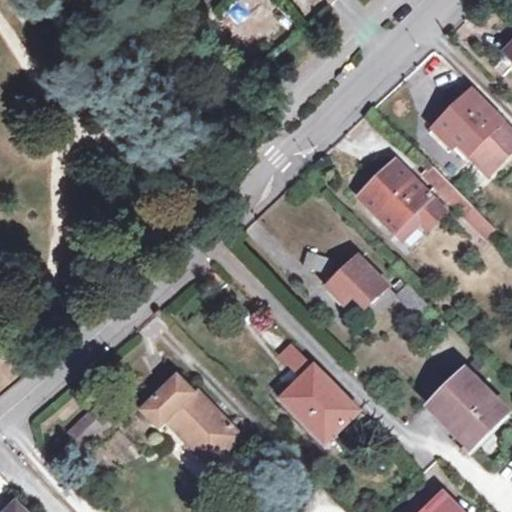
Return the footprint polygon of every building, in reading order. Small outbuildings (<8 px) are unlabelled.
[(511,131),(474,92),(458,109),(451,115),(446,110),(435,121),(440,126),(435,131),(453,151),(458,145),(470,157),(481,145),(497,161),(511,146),(511,131)] [(453,103),(446,110),(451,115),(458,109),(453,103)] [(453,151),(435,131),(430,136),(448,155),(453,151)] [(481,145),(470,157),(489,176),(511,154),(511,146),(497,161),(481,145)] [(398,163),(381,179),(387,186),(366,206),(395,235),(413,217),(427,230),(445,211),(432,198),(398,163)] [(432,165),(421,176),(485,242),(496,231),(480,214),(464,198),(432,165)] [(359,200),(366,206),(387,186),(381,179),(359,200)] [(413,217),(395,235),(407,248),(427,230),(413,217)] [(308,255),(303,269),(328,277),(333,263),(308,255)] [(359,260),(328,290),(344,307),(353,299),(365,311),(388,289),(359,260)] [(420,322),(430,313),(408,289),(397,296),(420,322)] [(430,313),(420,322),(422,324),(415,331),(427,344),(444,328),(430,313)] [(293,346),(282,356),(304,379),(283,400),(328,445),(360,414),(293,346)] [(468,373),(430,409),(471,451),(508,415),(468,373)] [(198,392),(194,396),(177,379),(143,411),(161,429),(168,421),(211,467),(243,438),(198,392)] [(102,426),(90,414),(71,431),(83,444),(102,426)] [(427,511),(461,511),(445,495),(427,511)]
